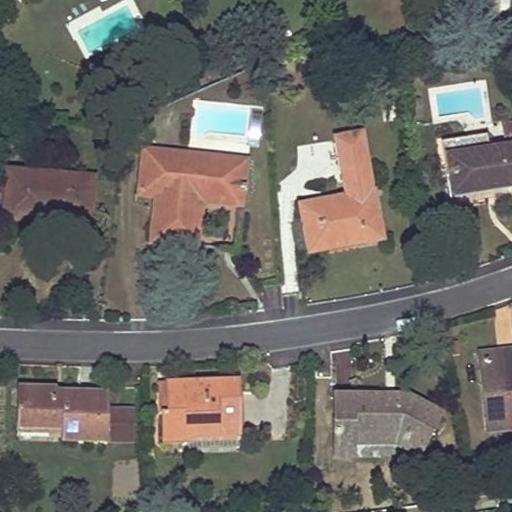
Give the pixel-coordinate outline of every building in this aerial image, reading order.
[(511,120),(502,121),(504,139),(511,138),(511,120)] [(358,136),(345,138),(332,140),(337,173),(340,172),(345,199),(301,207),(308,249),(361,239),(362,244),(381,240),(372,192),(369,193),(358,136)] [(484,187),(489,186),(493,186),(494,190),(511,187),(511,147),(454,156),(456,174),(450,175),(452,197),(484,192),(484,187)] [(245,161),(194,155),(143,150),(138,194),(158,196),(152,244),(189,248),(195,193),(241,198),(245,161)] [(454,156),(447,157),(450,175),(456,174),(454,156)] [(90,218),(92,199),(94,179),(8,172),(4,219),(43,223),(44,213),(44,210),(48,211),(48,214),(90,218)] [(195,193),(189,248),(197,248),(203,202),(240,206),(241,198),(195,193)] [(362,244),(361,239),(308,249),(309,254),(362,244)] [(511,351),(479,355),(487,431),(510,429),(509,413),(511,413),(511,351)] [(162,440),(175,440),(187,439),(187,433),(239,433),(239,384),(166,385),(166,414),(164,414),(162,414),(162,440)] [(158,386),(159,414),(162,414),(164,414),(166,414),(166,385),(158,386)] [(17,427),(61,429),(61,436),(61,441),(105,443),(106,413),(106,398),(84,397),(62,396),(62,403),(55,403),(55,396),(54,391),(18,390),(17,427)] [(405,444),(406,442),(408,440),(423,448),(441,415),(407,397),(335,396),(333,457),(353,457),(353,442),(405,444)] [(131,414),(106,413),(105,443),(130,444),(131,414)] [(17,434),(61,436),(61,429),(17,427),(17,434)]
